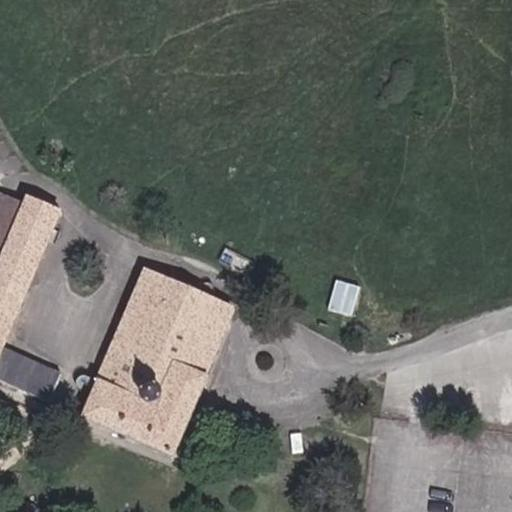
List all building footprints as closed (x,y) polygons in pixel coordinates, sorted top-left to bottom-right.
[(0,265),(25,207),(1,196),(0,197),(0,265)] [(3,348),(27,291),(20,288),(35,251),(43,254),(60,214),(28,200),(25,207),(0,265),(0,382),(50,404),(62,374),(3,348)] [(27,291),(43,254),(35,251),(20,288),(27,291)] [(174,458),(208,377),(206,376),(233,311),(145,273),(99,380),(83,419),(174,458)] [(356,316),(366,286),(340,278),(330,308),(356,316)]
